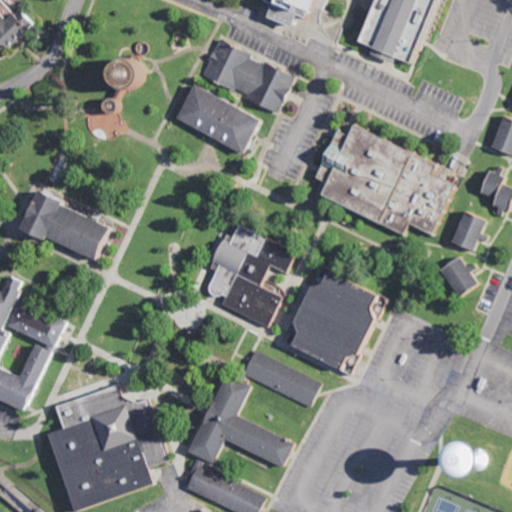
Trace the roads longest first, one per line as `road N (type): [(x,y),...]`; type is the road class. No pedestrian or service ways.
road 1 (residential): [(470,136),(191,0)]
road 2 (residential): [(0,93),(46,63),(77,0)]
